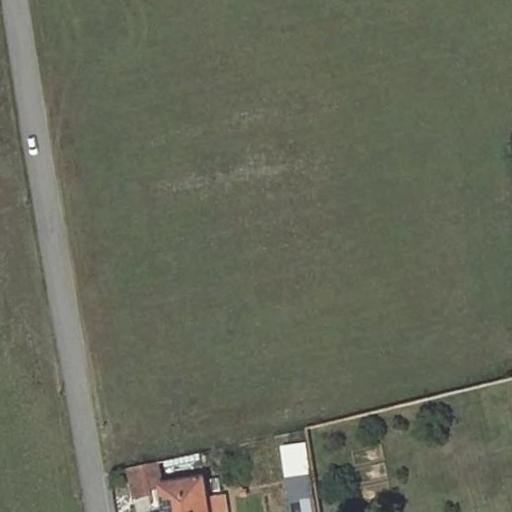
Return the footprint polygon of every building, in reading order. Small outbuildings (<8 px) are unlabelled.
[(309,462),(306,444),(283,447),(286,465),(290,464),(309,462)] [(158,459),(131,466),(135,497),(150,495),(149,490),(164,488),(158,459)] [(292,475),(300,474),(311,472),(309,462),(290,464),(292,475)] [(311,472),(300,474),(303,485),(312,484),(311,472)] [(208,511),(204,481),(164,488),(167,511),(208,511)] [(314,511),(312,499),(303,500),(304,511),(314,511)]
